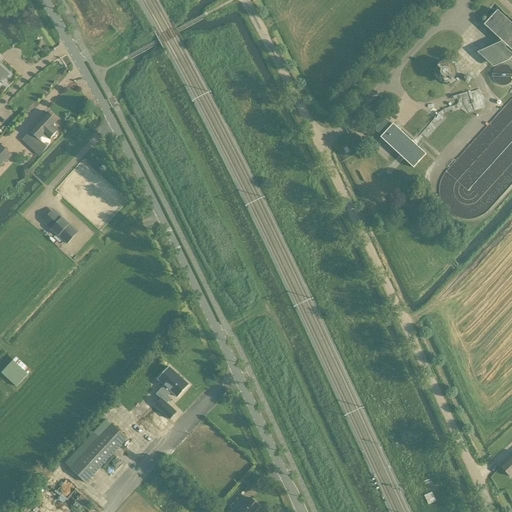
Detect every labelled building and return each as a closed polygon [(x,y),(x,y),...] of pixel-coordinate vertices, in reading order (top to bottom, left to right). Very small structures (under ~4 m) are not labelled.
[(502,41),(478,53),(494,67),(509,61),(511,57),(511,53),(505,47),(507,45),(511,50),(511,23),(498,10),(484,25),(502,41)] [(435,69),(435,72),(435,74),(435,76),(436,78),(437,80),(439,81),(440,82),(443,83),(444,84),(445,84),(447,84),(450,83),(451,85),(454,82),(453,81),(455,79),(456,77),(456,76),(457,73),(457,71),(457,70),(456,68),(455,67),(454,65),(452,63),(449,62),(447,62),(444,62),(442,62),(440,63),(438,64),(437,66),(436,68),(435,69)] [(0,67),(0,84),(8,75),(0,67)] [(462,94),(469,113),(486,106),(480,88),(462,94)] [(48,113),(26,136),(43,152),(48,147),(45,145),(40,140),(44,135),(49,140),(58,131),(52,126),(57,121),(48,113)] [(385,118),(375,129),(382,136),(381,137),(414,168),(426,154),(393,124),(392,125),(385,118)] [(0,143),(0,168),(12,155),(0,143)] [(54,209),(42,221),(67,244),(79,232),(54,209)] [(16,357),(1,373),(17,387),(32,371),(16,357)] [(178,397),(189,385),(169,367),(158,379),(166,386),(157,395),(162,400),(156,407),(171,420),(177,413),(168,404),(172,400),(169,397),(173,393),(178,397)] [(113,424),(71,469),(86,483),(128,438),(113,424)] [(511,456),(501,466),(510,476),(511,474),(511,456)] [(253,511),(259,506),(251,499),(238,511),(253,511)]
